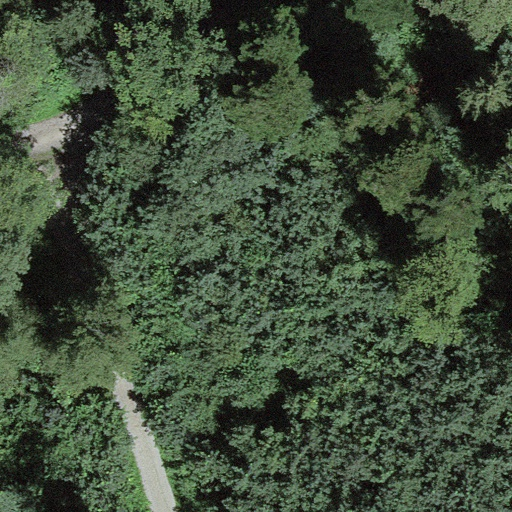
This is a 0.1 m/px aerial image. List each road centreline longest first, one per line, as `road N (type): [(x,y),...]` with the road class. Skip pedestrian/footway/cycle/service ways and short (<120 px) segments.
road 1 (track): [(47,135),(158,511)]
road 2 (track): [(47,135),(304,0)]
